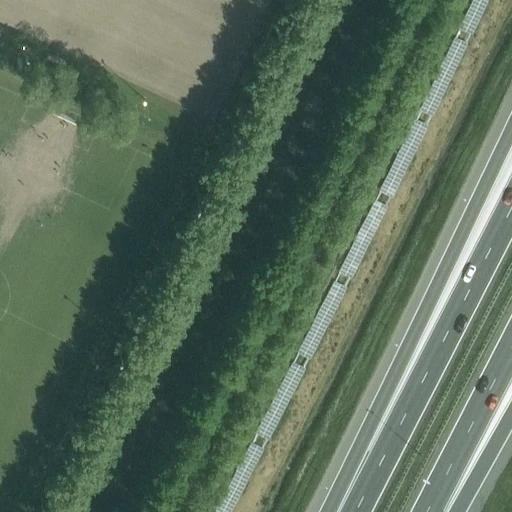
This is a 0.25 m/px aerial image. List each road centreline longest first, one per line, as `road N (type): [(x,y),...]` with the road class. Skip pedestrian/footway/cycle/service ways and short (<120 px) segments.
road 1 (motorway): [(511,118),(403,344),(347,511)]
road 2 (motorway): [(511,203),(352,511)]
road 3 (motorway): [(425,511),(511,344)]
road 4 (motorway): [(444,511),(511,411)]
